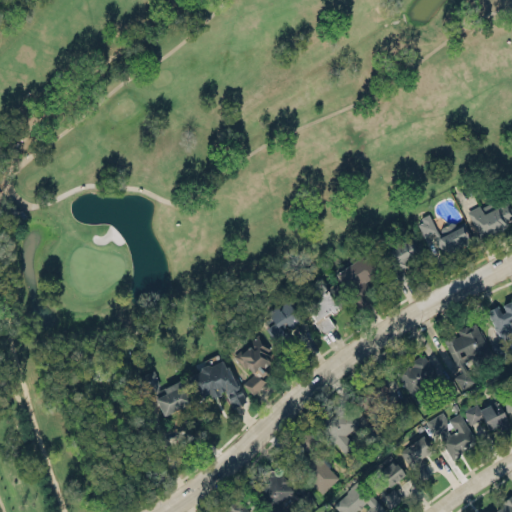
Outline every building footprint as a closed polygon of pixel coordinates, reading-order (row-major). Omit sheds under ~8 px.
[(511,222),(511,214),(504,196),(468,212),(479,236),(511,222)] [(0,211),(8,221),(20,210),(9,198),(0,206),(0,211)] [(464,221),(454,225),(453,221),(436,228),(431,215),(416,220),(427,249),(438,245),(443,258),(462,251),(460,245),(472,240),(464,221)] [(396,285),(388,272),(392,269),(381,250),(390,245),(391,240),(400,236),(404,238),(408,234),(409,235),(410,234),(422,253),(401,266),(408,278),(396,285)] [(355,308),(334,268),(370,248),(378,263),(373,266),(374,271),(361,278),(365,286),(363,287),(370,300),(355,308)] [(303,302),(321,334),(333,327),(327,315),(348,303),(336,282),(324,289),(321,284),(310,290),(314,296),(303,302)] [(271,318),(264,323),(273,337),(284,330),(282,327),(300,315),(288,296),(276,304),(275,302),(265,308),(271,318)] [(485,309),(500,338),(490,344),(500,363),(511,357),(511,352),(501,330),(511,325),(511,301),(511,297),(501,302),(505,308),(501,310),(496,303),(485,309)] [(460,391),(451,376),(462,370),(458,363),(456,363),(440,336),(452,329),(455,334),(457,333),(454,329),(468,321),(469,322),(475,319),(491,348),(466,362),(476,381),(460,391)] [(252,394),(265,383),(260,377),(267,372),(263,367),(274,357),(257,337),(237,354),(253,373),(242,383),(252,394)] [(457,392),(449,378),(441,383),(425,352),(408,361),(409,363),(397,370),(419,412),(457,392)] [(243,402),(225,358),(188,373),(198,397),(208,393),(210,397),(224,391),(231,407),(243,402)] [(156,394),(165,412),(193,398),(183,380),(182,380),(179,375),(164,384),(166,389),(158,392),(157,384),(160,383),(154,368),(134,375),(140,391),(153,386),(156,394)] [(393,401),(381,378),(360,389),(363,396),(359,398),(367,415),(388,405),(394,415),(411,407),(405,395),(393,401)] [(511,380),(511,389),(499,396),(507,412),(511,408),(511,380)] [(489,432),(508,424),(498,400),(479,408),(477,404),(463,410),(469,424),(483,418),(489,432)] [(459,412),(448,418),(455,431),(452,432),(441,412),(425,421),(433,435),(437,432),(450,458),(476,444),(459,412)] [(430,473),(420,458),(435,448),(426,433),(399,449),(418,480),(430,473)] [(340,475),(304,435),(295,443),(307,457),(298,466),(322,492),(340,475)] [(373,467),(379,475),(370,481),(389,507),(400,499),(391,486),(405,475),(390,454),(373,467)] [(293,490),(276,471),(254,491),(272,511),(282,511),(285,509),(279,503),(293,490)] [(338,511),(353,511),(354,511),(363,504),(369,511),(385,511),(361,480),(331,502),(338,511)] [(511,511),(511,495),(495,506),(498,511),(511,511)] [(225,504),(232,499),(234,501),(239,497),(250,511),(219,511),(221,511),(222,511),(226,511),(229,510),(225,504)]
